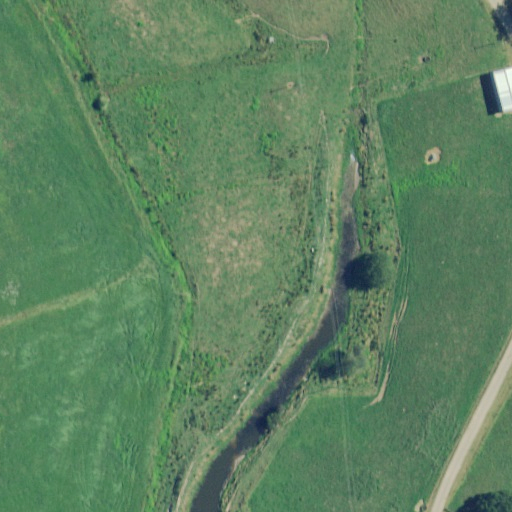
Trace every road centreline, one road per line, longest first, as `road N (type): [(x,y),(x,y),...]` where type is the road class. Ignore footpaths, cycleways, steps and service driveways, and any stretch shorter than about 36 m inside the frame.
road 1 (unclassified): [(414,511),(500,335),(511,272)]
road 2 (unclassified): [(511,169),(509,92),(467,0)]
